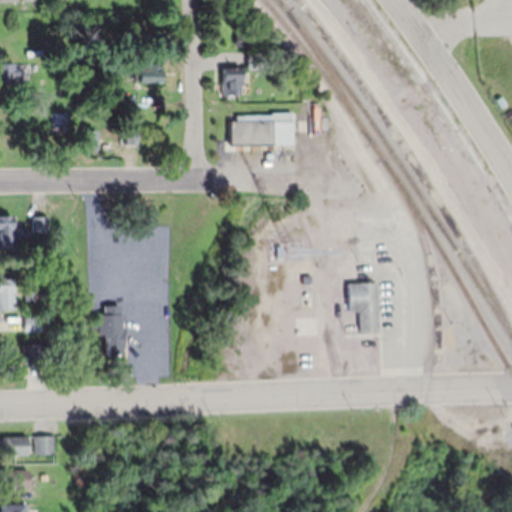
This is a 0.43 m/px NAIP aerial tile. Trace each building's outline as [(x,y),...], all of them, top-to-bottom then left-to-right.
[(245,51),(262,50),(262,68),(245,69),(245,51)] [(13,61),(0,61),(0,82),(13,82),(13,75),(19,75),(19,66),(13,66),(13,61)] [(159,61),(130,62),(131,81),(159,81),(159,61)] [(238,66),(221,66),(220,92),(238,92),(238,66)] [(290,114),(227,114),(227,145),(290,145),(290,114)] [(94,129),(80,129),(80,149),(95,149),(94,129)] [(9,214),(0,214),(0,245),(10,245),(10,240),(25,239),(25,226),(9,226),(9,214)] [(47,215),(31,215),(31,233),(47,233),(47,215)] [(12,278),(0,278),(0,308),(13,308),(13,290),(12,290),(12,278)] [(346,311),(357,311),(357,332),(377,332),(377,282),(346,282),(346,311)] [(121,305),(101,305),(101,314),(88,314),(88,332),(103,332),(103,356),(121,355),(121,305)] [(39,316),(22,315),(22,330),(39,331),(39,316)] [(46,343),(22,344),(22,362),(46,362),(46,343)] [(13,344),(0,344),(0,377),(14,377),(13,344)] [(0,434),(24,434),(24,454),(0,454),(0,434)] [(32,434),(51,434),(52,453),(33,453),(32,434)] [(27,469),(0,469),(0,488),(27,488),(27,469)] [(0,511),(0,503),(24,503),(24,511),(0,511)]
